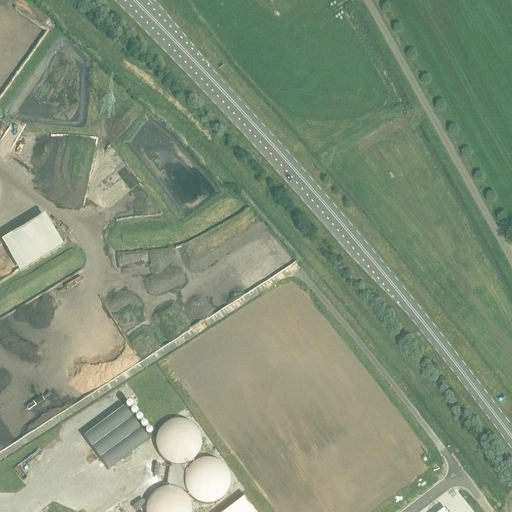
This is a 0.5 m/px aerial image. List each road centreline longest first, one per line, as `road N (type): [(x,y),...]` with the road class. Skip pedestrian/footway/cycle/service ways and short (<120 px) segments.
road 1 (primary): [(511,441),(297,174),(135,0)]
road 2 (unclassified): [(511,263),(365,0)]
